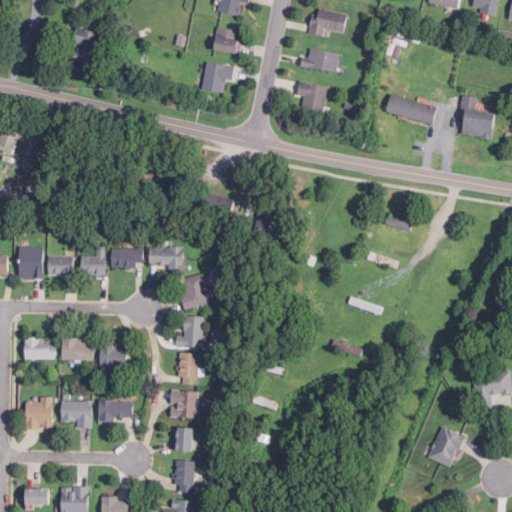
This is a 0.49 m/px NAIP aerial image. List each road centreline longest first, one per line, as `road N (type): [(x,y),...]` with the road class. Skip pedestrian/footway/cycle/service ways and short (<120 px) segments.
road 1 (secondary): [(0,83),(360,164),(511,188)]
road 2 (residential): [(458,180),(374,361),(307,392),(295,412)]
road 3 (residential): [(0,454),(4,305)]
road 4 (residential): [(0,304),(149,308)]
road 5 (residential): [(255,142),(287,0)]
road 6 (residential): [(0,454),(136,458)]
